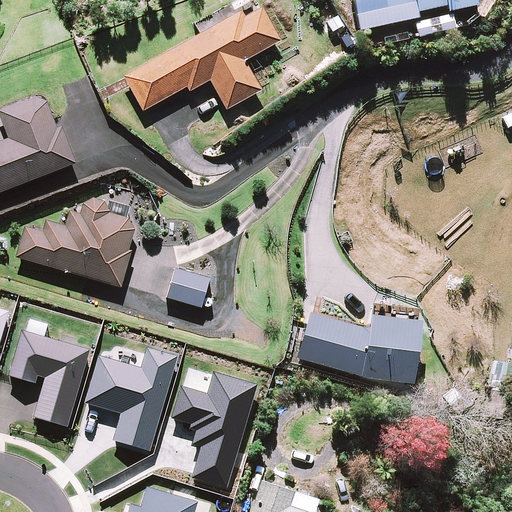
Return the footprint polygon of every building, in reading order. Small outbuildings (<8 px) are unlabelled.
[(477,7),(475,0),(354,0),(360,31),(417,20),(416,13),(448,7),(449,12),(477,7)] [(240,14),(123,78),(142,113),(187,88),(189,93),(209,82),(226,111),(261,92),(245,62),(280,43),(262,9),(244,19),(240,14)] [(454,30),(450,16),(415,24),(418,38),(454,30)] [(56,131),(43,96),(0,112),(0,116),(9,140),(0,143),(0,193),(75,165),(61,129),(56,131)] [(134,231),(127,221),(131,208),(108,201),(106,208),(84,202),(81,213),(69,209),(64,228),(31,218),(19,259),(120,288),(131,251),(128,250),(134,231)] [(209,278),(175,269),(167,299),(201,309),(209,278)] [(423,327),(372,314),(367,331),(309,316),(298,360),(407,389),(423,327)] [(510,364),(493,362),(492,387),(509,389),(510,364)] [(320,511),(324,503),(261,482),(251,511),(320,511)]
